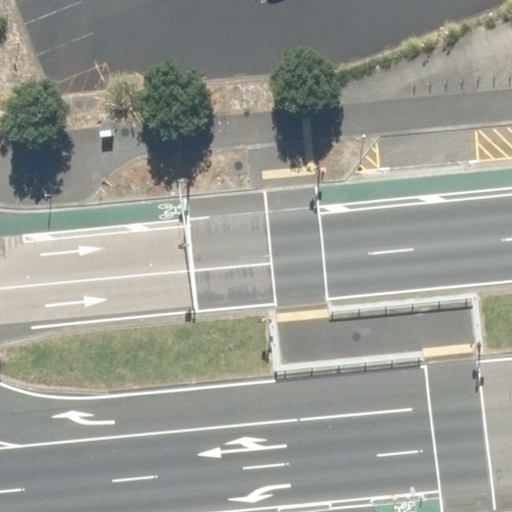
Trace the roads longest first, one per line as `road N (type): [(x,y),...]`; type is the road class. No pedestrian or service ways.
road 1 (primary): [(0,279),(511,241)]
road 2 (primary): [(341,459),(0,410)]
road 3 (primary): [(341,459),(0,491)]
road 4 (primary): [(511,444),(341,459)]
